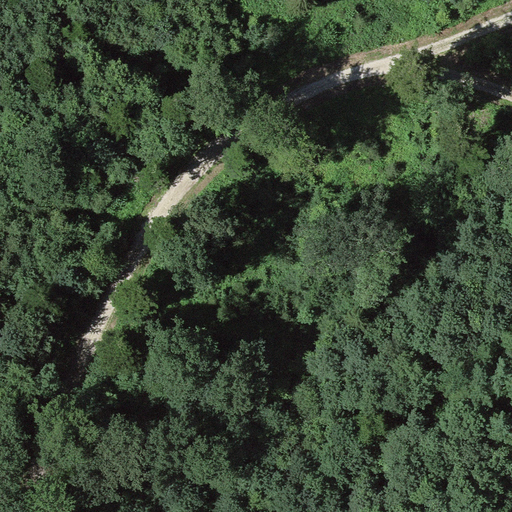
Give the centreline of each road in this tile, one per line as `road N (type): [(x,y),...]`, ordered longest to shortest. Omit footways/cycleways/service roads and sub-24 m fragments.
road 1 (track): [(40,511),(68,389),(130,256),(191,167),(308,84),(486,22)]
road 2 (track): [(359,67),(442,72),(511,98)]
